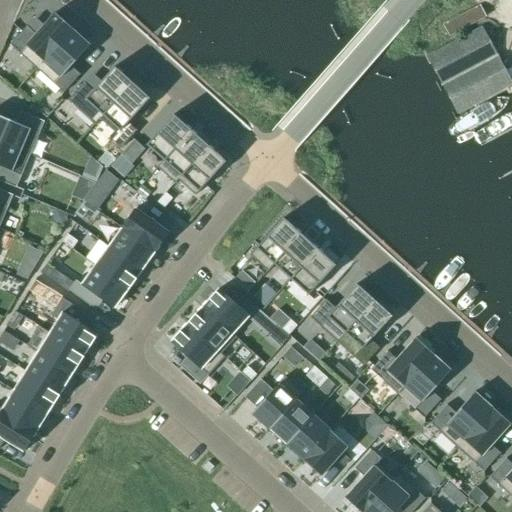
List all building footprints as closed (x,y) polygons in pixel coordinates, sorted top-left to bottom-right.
[(53,15),(54,15),(35,35),(26,27),(9,45),(35,68),(71,28),(73,25),(60,13),(57,16),(54,14),(53,15)] [(90,46),(71,28),(35,68),(63,94),(80,75),(71,67),(90,46)] [(482,28),(427,58),(457,114),(511,84),(482,28)] [(132,84),(114,67),(93,91),(84,83),(67,101),(95,126),(100,120),(132,84)] [(149,99),(132,84),(100,120),(115,135),(111,140),(121,149),(137,131),(128,123),(149,99)] [(16,123),(0,116),(0,142),(30,155),(44,122),(21,112),(16,123)] [(190,131),(173,115),(146,146),(163,161),(190,131)] [(209,147),(190,131),(163,161),(156,168),(175,185),(178,181),(209,147)] [(134,140),(120,156),(131,165),(144,150),(134,140)] [(30,155),(0,142),(0,181),(16,188),(30,155)] [(225,162),(209,147),(178,181),(195,196),(225,162)] [(95,186),(83,202),(91,208),(96,211),(108,196),(95,186)] [(141,186),(136,193),(145,200),(150,193),(141,186)] [(0,225),(13,196),(0,190),(0,225)] [(161,199),(157,203),(163,208),(164,209),(164,208),(172,199),(165,193),(161,199)] [(83,202),(74,214),(82,220),(85,216),(91,208),(83,202)] [(168,233),(135,209),(121,229),(154,253),(168,233)] [(67,215),(57,211),(52,222),(62,227),(67,215)] [(283,218),(249,256),(267,273),(274,265),(301,235),(283,218)] [(154,253),(121,229),(107,248),(141,271),(154,253)] [(67,235),(62,242),(72,249),(77,242),(67,235)] [(301,235),(274,265),(291,281),(318,251),(301,235)] [(141,271),(107,248),(94,266),(127,290),(141,271)] [(318,251),(291,281),(308,296),(335,266),(318,251)] [(21,264),(16,275),(27,280),(33,270),(21,264)] [(46,264),(40,273),(54,283),(61,275),(46,264)] [(127,290),(94,266),(81,285),(114,309),(127,290)] [(234,280),(247,291),(255,283),(242,271),(234,280)] [(264,284),(253,298),(264,308),(276,294),(264,284)] [(336,342),(374,301),(356,285),(335,309),(326,300),(309,318),(336,342)] [(202,307),(233,334),(256,308),(238,291),(229,301),(218,290),(202,307)] [(374,301),(336,342),(363,366),(379,349),(370,340),(391,317),(374,301)] [(187,324),(221,355),(236,337),(233,334),(202,307),(187,324)] [(15,312),(10,320),(21,326),(25,318),(15,312)] [(96,335),(62,313),(50,333),(84,354),(96,335)] [(290,320),(281,330),(288,336),(297,327),(296,327),(290,320)] [(221,355),(187,324),(171,342),(187,357),(179,366),(200,385),(224,358),(221,355)] [(3,332),(0,337),(0,344),(4,347),(11,337),(3,332)] [(84,354),(50,333),(38,352),(72,374),(84,354)] [(386,352),(387,353),(370,370),(398,395),(404,388),(434,356),(415,338),(414,339),(415,340),(396,360),(387,352),(386,352)] [(283,354),(296,365),(305,354),(293,343),(283,354)] [(317,347),(311,355),(318,362),(325,354),(317,347)] [(72,374),(38,352),(26,371),(60,393),(72,374)] [(434,356),(404,388),(420,403),(414,410),(424,419),(440,401),(441,400),(431,392),(450,370),(434,356)] [(14,391),(48,412),(60,393),(26,371),(14,391)] [(346,371),(338,378),(346,386),(354,378),(346,371)] [(320,373),(312,382),(312,383),(318,388),(327,379),(320,373)] [(251,414),(269,431),(297,401),(303,394),(285,377),(264,400),(251,414)] [(260,380),(252,389),(264,400),(272,391),(260,380)] [(48,412),(14,391),(1,410),(36,432),(48,412)] [(455,413),(446,405),(446,406),(430,424),(456,448),(492,408),(491,407),(493,404),(480,392),(477,395),(475,392),(455,413)] [(269,431),(286,446),(313,416),(297,401),(269,431)] [(492,408),(456,448),(483,472),(500,454),(491,445),(509,425),(510,424),(492,408)] [(36,432),(1,410),(0,409),(0,447),(4,441),(23,452),(36,432)] [(303,461),(330,431),(313,416),(286,446),(303,461)] [(330,431),(303,461),(321,477),(321,476),(347,447),(330,431)] [(417,453),(409,446),(402,453),(411,461),(417,453)] [(344,498),(358,511),(362,511),(394,478),(378,463),(381,459),(371,451),(355,469),(355,468),(354,469),(363,477),(345,498),(345,497),(344,498)] [(511,464),(506,459),(505,459),(505,460),(489,478),(511,498),(511,464)] [(394,478),(362,511),(396,511),(399,509),(401,511),(412,511),(425,499),(397,474),(394,478)] [(440,476),(439,475),(430,485),(435,489),(444,479),(440,476)] [(449,484),(448,483),(441,491),(449,499),(456,490),(449,484)] [(467,496),(466,497),(477,506),(479,508),(487,498),(475,487),(467,496)]
